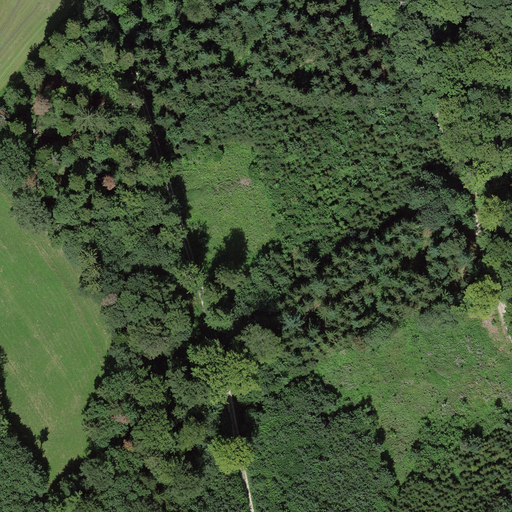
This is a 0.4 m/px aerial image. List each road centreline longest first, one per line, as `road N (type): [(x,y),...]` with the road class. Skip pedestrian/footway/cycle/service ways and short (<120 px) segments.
road 1 (track): [(109,23),(138,90),(221,362),(250,511)]
road 2 (track): [(511,336),(454,161),(359,0)]
road 3 (track): [(39,511),(221,362)]
